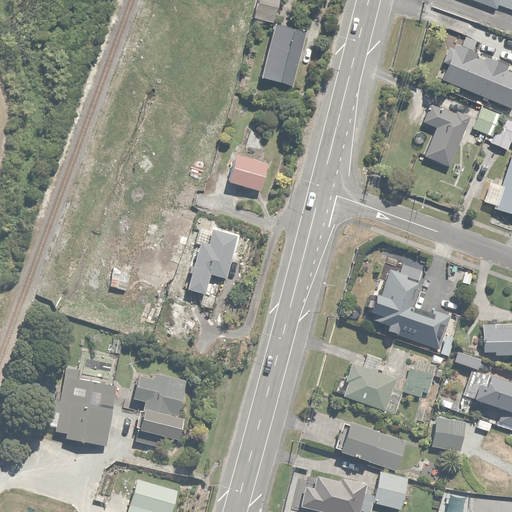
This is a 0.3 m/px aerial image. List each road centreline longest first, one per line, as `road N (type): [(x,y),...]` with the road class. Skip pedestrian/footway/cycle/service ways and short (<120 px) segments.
road 1 (primary): [(233,511),(321,190)]
road 2 (residential): [(321,190),(511,256)]
road 3 (primary): [(321,190),(371,0)]
